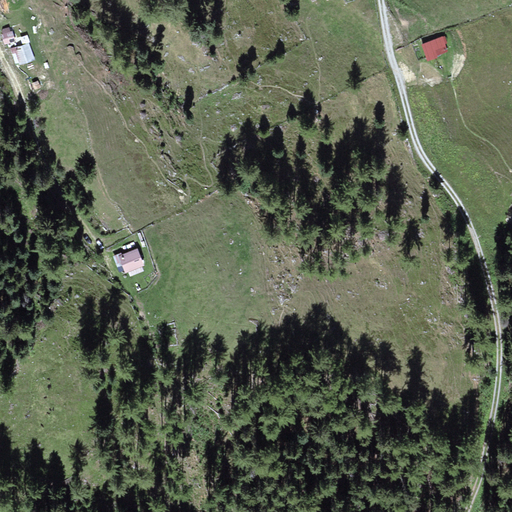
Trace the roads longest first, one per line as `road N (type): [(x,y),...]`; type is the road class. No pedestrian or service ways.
road 1 (track): [(466,511),(497,385),(495,316),(464,204),(420,145),(408,113),(379,0)]
road 2 (track): [(0,57),(89,237)]
